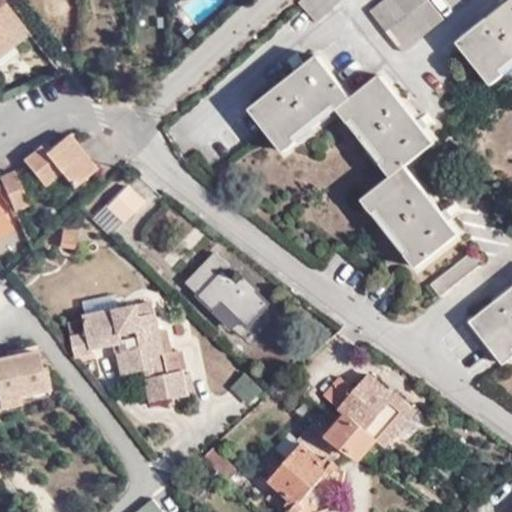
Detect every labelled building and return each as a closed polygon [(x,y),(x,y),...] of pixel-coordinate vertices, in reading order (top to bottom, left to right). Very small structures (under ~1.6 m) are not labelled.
[(15,15),(2,0),(0,0),(0,48),(10,40),(25,28),(15,15)] [(184,0),(179,5),(199,27),(229,0),(184,0)] [(342,0),(301,0),(299,2),(317,23),(342,0)] [(384,0),(371,11),(404,53),(445,19),(430,0),(384,0)] [(511,0),(459,42),(492,84),(505,74),(501,69),(511,60),(511,0)] [(0,57),(15,46),(10,40),(0,48),(0,57)] [(364,200),(375,214),(379,210),(413,251),(408,256),(418,269),(460,233),(407,166),(435,143),(382,75),(353,98),(320,56),(252,109),(285,152),(298,142),(295,138),(335,105),(338,109),(350,124),(354,119),(386,160),(382,164),(393,177),(364,200)] [(113,58),(113,69),(128,70),(128,58),(113,58)] [(511,60),(501,69),(505,74),(511,68),(511,60)] [(295,138),(298,142),(338,109),(335,105),(295,138)] [(350,124),(382,164),(386,160),(354,119),(350,124)] [(96,169),(68,134),(52,148),(47,143),(24,162),(45,187),(60,174),(73,188),(96,169)] [(14,172),(1,178),(2,181),(12,203),(15,210),(28,204),(14,172)] [(0,193),(5,206),(12,203),(2,181),(0,181),(0,193)] [(144,201),(129,188),(109,208),(123,223),(144,201)] [(0,235),(11,228),(0,210),(0,235)] [(379,210),(375,214),(408,256),(413,251),(379,210)] [(77,232),(61,229),(59,247),(74,249),(77,232)] [(485,262),(475,250),(433,284),(442,296),(485,262)] [(223,261),(216,254),(188,282),(200,295),(199,296),(232,329),(239,321),(246,328),(249,326),(249,327),(262,314),(261,312),(269,304),(257,291),(258,289),(243,277),(238,283),(224,271),(229,265),(225,259),(223,261)] [(511,289),(471,321),(505,365),(511,359),(511,289)] [(84,300),(85,312),(118,305),(117,294),(84,300)] [(137,312),(157,309),(154,298),(134,302),(137,312)] [(144,372),(150,371),(147,351),(164,347),(161,330),(157,309),(137,312),(134,302),(118,305),(85,312),(83,312),(86,329),(69,333),(72,350),(116,343),(122,376),(144,372)] [(343,324),(342,326),(325,342),(351,360),(360,350),(367,341),(343,324)] [(161,330),(164,347),(165,354),(173,353),(169,329),(161,330)] [(383,353),(367,341),(360,350),(376,362),(383,353)] [(147,351),(150,371),(168,367),(165,354),(164,347),(147,351)] [(39,367),(34,350),(0,357),(0,408),(21,403),(19,396),(48,390),(42,367),(39,367)] [(165,354),(168,367),(182,364),(186,364),(183,351),(173,353),(165,354)] [(168,367),(150,371),(144,372),(149,400),(188,394),(187,393),(184,374),(182,364),(168,367)] [(184,374),(187,393),(194,391),(190,373),(184,374)] [(261,391),(245,375),(232,388),(248,404),(261,391)] [(342,445),(362,460),(379,441),(367,430),(390,403),(402,413),(406,408),(369,376),(356,390),(342,378),(326,396),(348,416),(337,430),(332,426),(326,433),(342,445)] [(299,408),(297,411),(308,420),(315,411),(303,401),(302,403),(297,400),(294,404),(299,408)] [(315,411),(308,420),(313,423),(323,431),(326,433),(332,426),(324,420),(326,418),(317,409),(315,411)] [(323,431),(313,423),(299,437),(307,444),(307,445),(323,431)] [(330,458),(342,445),(326,433),(323,431),(307,445),(307,444),(288,464),(284,461),(280,466),(284,469),(273,482),(276,485),(292,500),(288,504),(295,511),(300,511),(306,507),(302,502),(330,472),(334,475),(340,468),(330,458)] [(215,449),(204,458),(229,481),(238,475),(236,473),(235,466),(215,449)] [(282,510),(288,504),(292,500),(276,485),(267,495),(282,510)] [(137,511),(162,511),(153,500),(137,511)]
